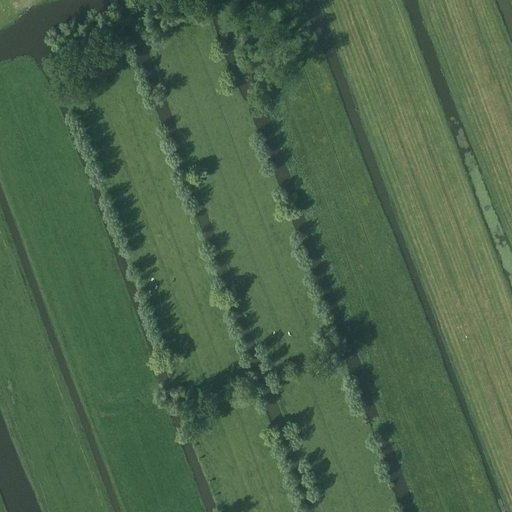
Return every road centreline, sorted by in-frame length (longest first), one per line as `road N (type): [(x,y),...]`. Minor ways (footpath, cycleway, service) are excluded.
road 1 (track): [(511,320),(392,0)]
road 2 (track): [(102,511),(0,234)]
